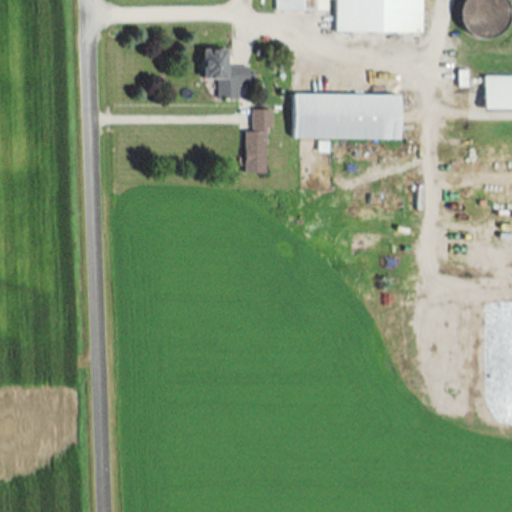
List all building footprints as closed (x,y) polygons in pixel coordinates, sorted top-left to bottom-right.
[(276,0),(276,12),(325,12),(332,0),(333,0),(334,34),(427,33),(426,0),(276,0)] [(220,101),(240,100),(239,87),(252,87),(252,67),(233,67),(233,51),(208,51),(208,59),(207,59),(208,81),(220,80),(220,101)] [(469,71),(460,72),(460,89),(470,88),(469,71)] [(487,111),(511,111),(511,77),(487,77),(487,111)] [(290,95),(290,140),(404,141),(405,97),(290,95)] [(253,133),(247,133),(246,176),(268,176),(268,129),(273,129),(273,112),(254,111),(253,133)]
